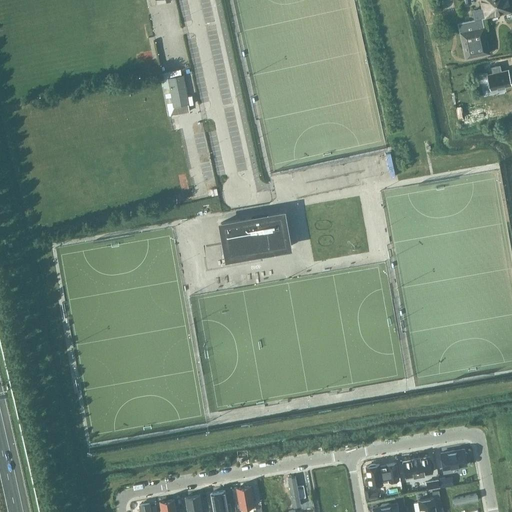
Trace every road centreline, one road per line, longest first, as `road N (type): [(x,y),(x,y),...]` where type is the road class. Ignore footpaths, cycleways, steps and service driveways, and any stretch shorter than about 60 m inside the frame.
road 1 (residential): [(348,455),(127,494),(121,511)]
road 2 (residential): [(492,511),(474,434),(348,455)]
